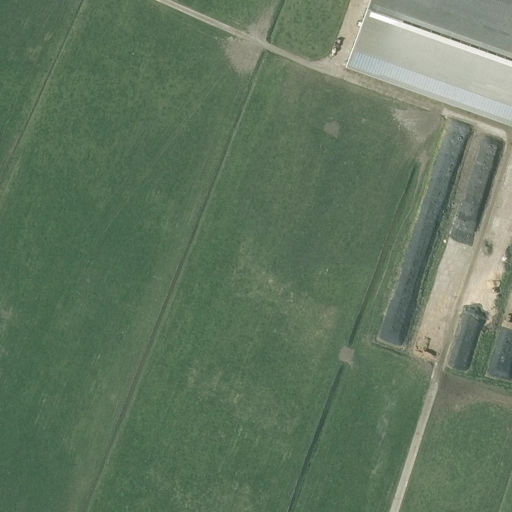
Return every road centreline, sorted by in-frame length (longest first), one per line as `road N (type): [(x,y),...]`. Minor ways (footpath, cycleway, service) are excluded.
road 1 (track): [(397,511),(511,177)]
road 2 (track): [(511,139),(244,37)]
